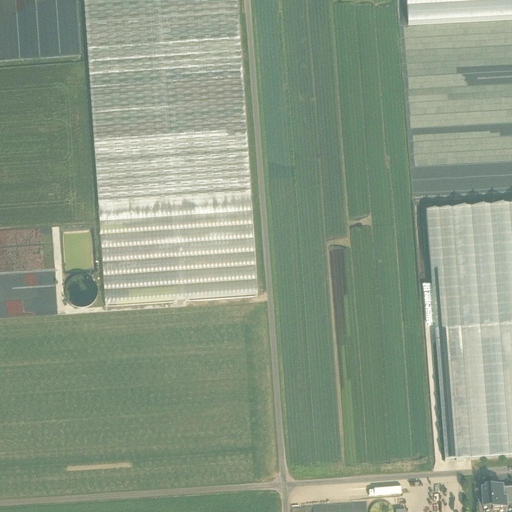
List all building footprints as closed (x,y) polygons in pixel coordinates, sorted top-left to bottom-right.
[(83,0),(98,207),(250,197),(236,0),(83,0)] [(511,0),(405,0),(406,25),(511,20),(511,0)] [(250,197),(98,207),(105,309),(257,299),(250,197)] [(485,492),(481,492),(482,511),(491,511),(506,511),(506,508),(506,502),(503,502),(502,492),(502,491),(497,491),(497,492),(491,492),(491,489),(484,490),(485,492)] [(511,491),(502,492),(503,502),(506,502),(506,508),(511,507),(511,491)]
